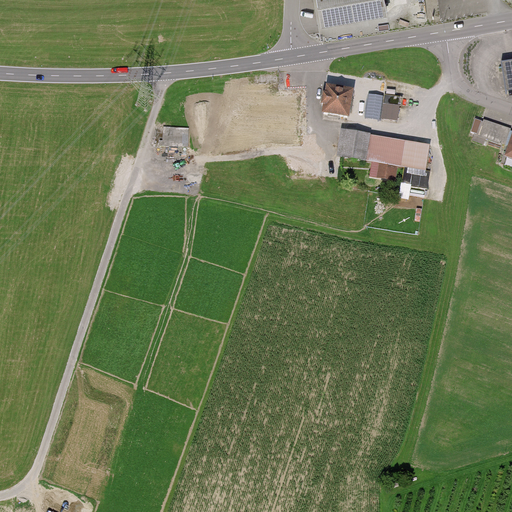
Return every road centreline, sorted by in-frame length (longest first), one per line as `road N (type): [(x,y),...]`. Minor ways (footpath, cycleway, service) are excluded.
road 1 (track): [(166,74),(26,479),(0,496)]
road 2 (secondary): [(293,57),(166,74),(0,72)]
road 3 (secondary): [(445,32),(293,57)]
